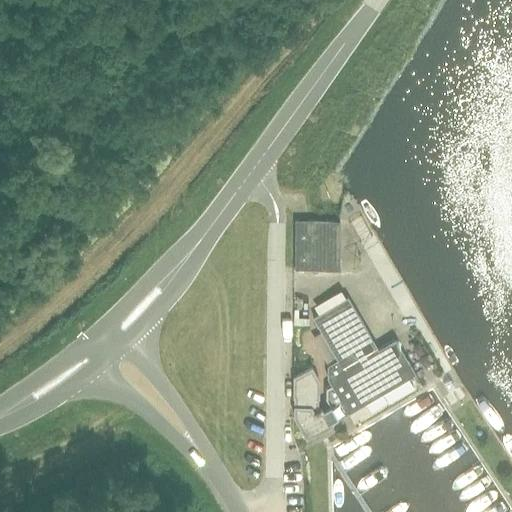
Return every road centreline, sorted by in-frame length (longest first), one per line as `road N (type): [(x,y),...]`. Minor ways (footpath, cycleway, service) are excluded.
road 1 (unclassified): [(236,507),(267,493),(275,479),(277,217),(251,171)]
road 2 (unclassified): [(107,346),(251,171)]
road 3 (unclassified): [(251,171),(375,0)]
road 4 (unclassified): [(107,346),(236,507)]
road 5 (unclassified): [(0,418),(107,346)]
